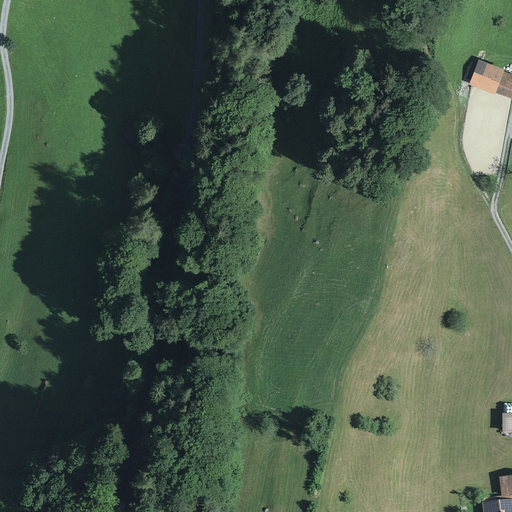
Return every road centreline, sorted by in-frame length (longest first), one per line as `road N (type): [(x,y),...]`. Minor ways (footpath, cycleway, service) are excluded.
road 1 (unclassified): [(203,0),(170,276),(122,511)]
road 2 (track): [(7,0),(1,38),(10,111),(0,172)]
